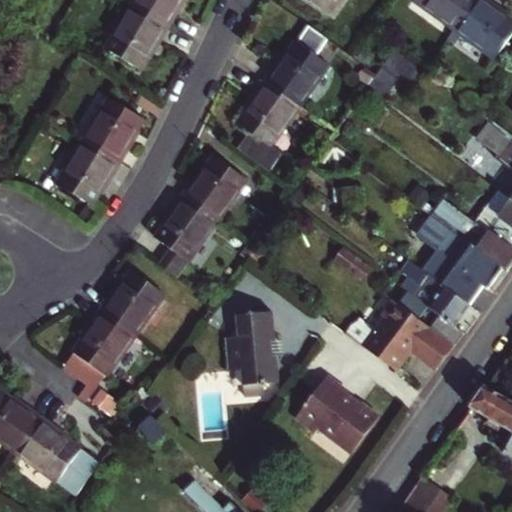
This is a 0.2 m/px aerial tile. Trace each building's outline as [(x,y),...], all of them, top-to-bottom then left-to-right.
[(135,0),(132,5),(170,28),(176,18),(171,15),(180,0),(135,0)] [(180,0),(171,15),(176,18),(187,0),(186,0),(180,0)] [(305,0),(327,15),(337,0),(305,0)] [(412,0),(454,29),(475,0),(412,0)] [(489,9),(493,3),(488,0),(475,0),(454,29),(460,34),(495,58),(511,35),(511,24),(504,20),(489,9)] [(508,14),(493,3),(489,9),(504,20),(508,14)] [(132,5),(106,49),(138,70),(147,55),(157,38),(162,41),(170,28),(132,5)] [(453,44),(460,34),(454,29),(447,40),(453,44)] [(152,58),(162,41),(157,38),(147,55),(152,58)] [(272,68),(264,79),(300,105),(303,101),(329,65),(297,42),(289,54),(277,71),(272,68)] [(284,51),(272,68),(277,71),(289,54),(284,51)] [(366,56),(361,63),(377,74),(380,70),(383,67),(366,56)] [(354,79),(367,88),(374,79),(361,69),(354,79)] [(270,147),(295,112),(300,105),(264,79),(253,94),(259,97),(247,112),(238,125),(270,147)] [(242,109),(247,112),(259,97),(253,94),(242,109)] [(124,149),(135,131),(143,117),(110,97),(84,141),(122,164),(129,152),(124,149)] [(314,108),(303,101),(300,105),(310,113),(314,108)] [(310,113),(300,105),(295,112),(305,119),(310,113)] [(511,168),(501,160),(449,122),(442,131),(477,158),(478,156),(485,161),(476,172),(511,199),(511,168)] [(140,134),(135,131),(124,149),(129,152),(140,134)] [(57,186),(91,204),(99,191),(108,174),(114,177),(122,164),(84,141),(57,186)] [(511,144),(501,160),(511,168),(511,144)] [(215,157),(207,168),(196,184),(191,181),(182,194),(219,220),(222,216),(248,180),(215,157)] [(196,184),(207,168),(202,165),(191,181),(196,184)] [(108,174),(99,191),(104,194),(114,177),(108,174)] [(178,278),(219,220),(182,194),(172,207),(177,211),(166,227),(156,240),(170,249),(158,265),(178,278)] [(504,268),(508,271),(511,264),(511,199),(488,231),(462,214),(461,216),(431,195),(422,207),(426,210),(433,214),(504,268)] [(177,211),(172,207),(161,223),(166,227),(177,211)] [(419,218),(426,223),(433,214),(426,210),(419,218)] [(504,268),(433,214),(426,223),(423,227),(446,244),(426,271),(470,304),(483,286),(488,290),(504,268)] [(229,221),(222,216),(219,220),(226,225),(229,221)] [(250,240),(257,245),(264,235),(257,230),(250,240)] [(247,260),(255,248),(248,243),(240,255),(247,260)] [(247,260),(255,267),(264,255),(255,248),(247,260)] [(335,260),(361,279),(370,268),(344,248),(335,260)] [(470,304),(426,271),(409,259),(400,273),(407,279),(401,286),(440,315),(455,326),(470,304)] [(134,272),(126,283),(114,298),(109,295),(99,309),(137,335),(166,294),(134,272)] [(121,279),(109,295),(114,298),(126,283),(121,279)] [(455,346),(431,328),(393,301),(382,315),(385,318),(375,330),(363,347),(396,372),(413,350),(438,369),(455,346)] [(137,335),(99,309),(89,322),(95,326),(84,342),(74,354),(107,377),(137,335)] [(279,384),(277,358),(271,359),(270,345),(276,344),(274,314),(237,317),(241,338),(228,339),(230,372),(243,371),(245,399),(265,397),(264,386),(279,384)] [(440,315),(431,328),(455,346),(464,332),(455,326),(440,315)] [(358,317),(346,334),(363,347),(375,330),(358,317)] [(78,338),(84,342),(95,326),(89,322),(78,338)] [(283,344),(276,344),(270,345),(271,359),(277,358),(284,358),(283,344)] [(320,430),(352,454),(381,420),(363,405),(360,408),(349,399),(351,395),(329,378),(296,419),(316,434),(320,430)] [(511,401),(486,386),(471,408),(511,431),(511,438),(497,463),(511,471),(511,401)] [(10,401),(0,394),(0,440),(17,454),(43,417),(30,408),(26,414),(10,401)] [(26,414),(30,408),(14,397),(10,401),(26,414)] [(137,428),(155,445),(167,432),(150,415),(137,428)] [(43,417),(17,454),(75,496),(98,464),(68,443),(52,432),(56,426),(43,417)] [(72,437),(56,426),(52,432),(68,443),(72,437)] [(398,511),(426,511),(442,490),(423,476),(398,511)] [(203,511),(240,511),(230,501),(223,508),(195,480),(183,491),(203,511)] [(240,495),(255,509),(265,499),(262,496),(267,491),(259,484),(254,488),(250,484),(240,495)]
